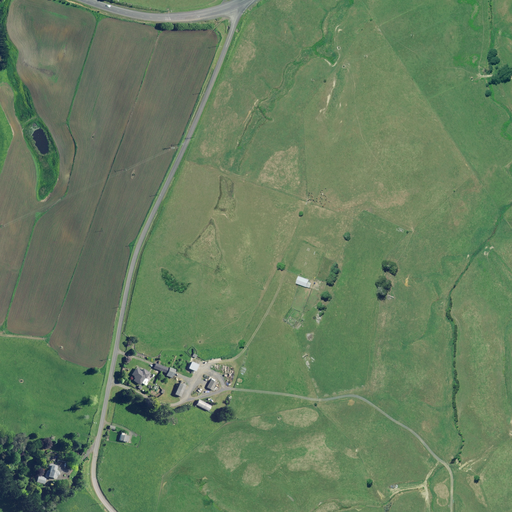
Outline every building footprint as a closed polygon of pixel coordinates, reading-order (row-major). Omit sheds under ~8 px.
[(309,280),(299,276),(297,283),(308,287),(309,284),(308,284),(309,280)] [(197,365),(191,362),(188,368),(195,371),(197,365)] [(168,368),(155,363),(153,368),(166,373),(168,368)] [(175,370),(169,367),(166,376),(172,378),(175,370)] [(145,378),(149,373),(143,369),(141,371),(136,368),(131,375),(133,376),(133,377),(134,378),(133,381),(139,385),(141,383),(145,386),(147,383),(146,382),(147,380),(145,378)] [(216,383),(211,380),(207,388),(212,391),(216,383)] [(185,386),(179,383),(174,394),(180,397),(185,386)] [(210,406),(198,400),(195,405),(208,411),(210,406)] [(124,433),(121,433),(119,441),(127,443),(129,435),(124,433)] [(58,472),(59,470),(57,469),(57,466),(50,464),(48,471),(46,470),(45,476),(56,479),(57,475),(59,475),(59,472),(58,472)] [(46,478),(37,476),(36,482),(44,484),(46,478)]
